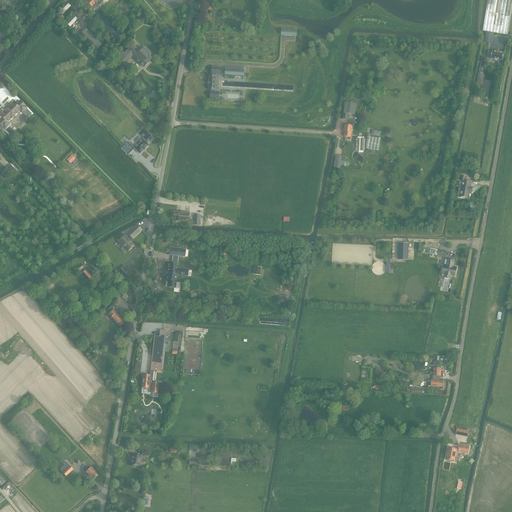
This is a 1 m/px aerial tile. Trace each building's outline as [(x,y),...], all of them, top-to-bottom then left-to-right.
[(511,0),(487,0),(482,31),(508,35),(511,6),(511,0)] [(63,18),(64,17),(62,15),(61,16),(57,12),(55,15),(61,21),(63,19),(63,18)] [(75,16),(68,24),(70,26),(78,18),(75,16)] [(87,27),(81,34),(95,49),(102,43),(87,27)] [(132,46),(119,59),(124,64),(133,55),(136,58),(135,59),(143,67),(144,66),(145,67),(148,63),(148,62),(145,58),(149,54),(143,48),(137,54),(135,52),(137,50),(132,46)] [(491,51),(490,58),(502,60),(503,53),(491,51)] [(212,74),(212,76),(209,76),(209,80),(208,80),(208,85),(209,85),(208,90),(211,90),(211,92),(210,92),(210,98),(218,99),(219,92),(215,92),(215,85),(216,85),(216,81),(215,81),(216,74),(220,74),(220,68),(212,67),(211,74),(212,74)] [(11,118),(16,114),(15,114),(19,110),(22,113),(26,108),(20,101),(15,105),(13,103),(8,107),(7,105),(5,108),(4,108),(3,110),(4,111),(0,114),(0,115),(2,118),(0,120),(0,124),(5,129),(9,124),(7,122),(11,118)] [(345,102),(343,113),(354,115),(356,104),(345,102)] [(344,136),(350,137),(352,126),(345,124),(343,131),(345,132),(344,136)] [(134,148),(139,153),(139,154),(140,154),(140,153),(148,145),(148,146),(148,145),(146,143),(148,142),(146,140),(147,139),(150,136),(143,129),(139,134),(144,138),(142,140),(134,148)] [(364,171),(374,173),(380,138),(367,136),(365,148),(368,149),(364,171)] [(121,149),(127,155),(132,151),(125,145),(121,149)] [(339,156),(336,155),(333,167),(340,169),(343,149),(340,149),(339,156)] [(72,154),(66,159),(70,163),(75,158),(72,154)] [(3,174),(6,179),(12,174),(13,175),(17,172),(11,164),(6,168),(8,170),(3,174)] [(461,176),(460,180),(463,181),(460,196),(468,198),(469,193),(471,193),(472,188),(470,187),(471,182),(466,181),(467,177),(461,176)] [(184,221),(188,221),(189,213),(173,212),(173,218),(177,219),(177,220),(183,221),(183,222),(184,222),(184,221)] [(130,241),(130,240),(131,239),(132,239),(141,230),(137,225),(127,234),(127,233),(124,236),(123,234),(117,240),(127,251),(133,245),(130,242),(130,241)] [(398,243),(398,260),(407,260),(408,243),(398,243)] [(171,248),(170,255),(184,256),(185,250),(171,248)] [(432,249),(431,254),(445,257),(446,251),(432,249)] [(443,265),(441,273),(444,273),(444,277),(450,278),(451,275),(454,276),(456,268),(453,267),(454,261),(448,259),(447,260),(445,259),(444,265),(443,265)] [(165,270),(165,276),(166,276),(166,281),(167,281),(166,287),(168,287),(174,288),(175,288),(176,282),(177,275),(184,275),(185,269),(177,268),(178,264),(168,263),(167,270),(165,270)] [(90,276),(93,273),(88,267),(81,274),(87,281),(92,277),(90,276)] [(164,292),(165,276),(158,276),(158,283),(153,283),(153,292),(164,292)] [(117,323),(120,327),(125,323),(116,313),(122,309),(119,305),(116,307),(113,304),(108,309),(110,312),(108,314),(114,320),(114,321),(116,324),(117,323)] [(153,350),(157,350),(156,357),(152,356),(150,369),(156,370),(161,370),(164,343),(168,343),(168,339),(165,339),(166,331),(160,330),(159,337),(154,337),(153,350)] [(440,376),(441,376),(441,368),(433,368),(432,376),(433,376),(433,380),(431,380),(431,386),(442,387),(442,381),(440,380),(440,376)] [(163,385),(162,383),(149,382),(149,375),(143,374),(141,387),(148,388),(148,386),(151,386),(151,393),(157,393),(158,388),(161,388),(162,388),(163,387),(163,385)] [(90,411),(87,414),(92,420),(95,417),(98,421),(105,415),(102,411),(103,410),(100,406),(99,408),(96,405),(90,411)] [(86,419),(82,422),(88,427),(91,425),(86,419)] [(457,429),(456,434),(467,437),(468,431),(457,429)] [(458,452),(468,454),(469,446),(459,444),(458,452)] [(454,457),(455,457),(457,449),(447,447),(446,455),(447,455),(446,459),(453,461),(454,457)] [(134,465),(139,466),(141,456),(132,454),(131,460),(130,460),(129,466),(134,466),(134,465)] [(66,476),(73,470),(69,466),(66,463),(59,469),(66,476)] [(95,471),(91,467),(89,468),(88,466),(82,471),(86,476),(87,474),(89,477),(91,475),(94,479),(97,475),(94,472),(95,471)]
